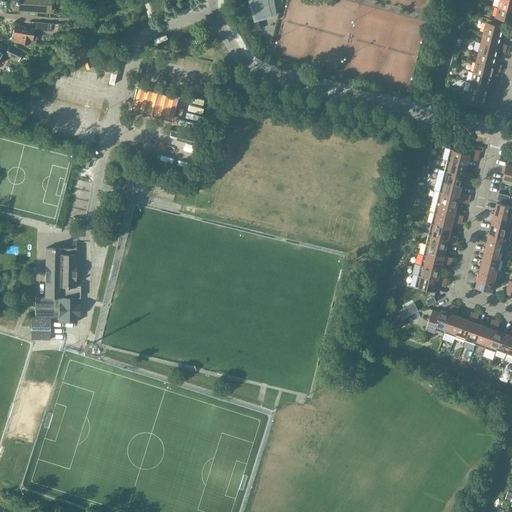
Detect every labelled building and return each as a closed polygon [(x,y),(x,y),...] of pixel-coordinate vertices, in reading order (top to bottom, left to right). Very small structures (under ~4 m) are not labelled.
[(14,0),(14,10),(50,12),(50,0),(14,0)] [(242,0),(251,32),(261,30),(259,21),(273,17),(268,0),(242,0)] [(500,0),(498,8),(511,11),(511,0),(509,0),(500,0)] [(511,22),(511,11),(498,8),(496,18),(498,19),(498,22),(506,24),(506,21),(511,22)] [(502,38),(506,24),(498,22),(497,25),(486,23),(484,33),(502,38)] [(13,38),(12,42),(28,45),(27,47),(35,49),(38,32),(34,32),(35,29),(15,26),(12,37),(13,38)] [(484,33),(481,43),(506,49),(507,45),(501,44),(502,38),(484,33)] [(481,43),(479,53),(497,57),(499,51),(505,53),(506,49),(481,43)] [(9,47),(6,53),(18,60),(22,53),(9,47)] [(479,53),(476,63),(501,69),(502,65),(496,63),(497,57),(479,53)] [(476,63),(474,72),(492,77),(494,71),(500,73),(501,69),(476,63)] [(474,72),(471,82),(496,89),(497,85),(491,83),(492,77),(474,72)] [(471,82),(469,92),(487,97),(489,91),(495,92),(496,89),(471,82)] [(487,97),(469,92),(466,102),(476,105),(475,108),(484,110),(487,97)] [(450,149),(448,160),(468,165),(469,159),(477,161),(480,151),(463,146),(461,152),(450,149)] [(503,180),(511,182),(511,164),(511,165),(511,163),(511,156),(509,156),(507,164),(503,180)] [(448,160),(445,171),(473,178),(474,174),(466,172),(468,165),(448,160)] [(445,171),(442,181),(462,186),(464,180),(472,182),(473,178),(445,171)] [(442,181),(440,192),(468,199),(469,195),(461,193),(462,186),(442,181)] [(440,192),(437,202),(457,207),(459,201),(467,203),(468,199),(440,192)] [(457,207),(437,202),(434,213),(463,220),(464,216),(455,214),(457,207)] [(511,206),(497,203),(495,214),(511,218),(511,214),(511,206)] [(434,213),(432,223),(452,228),(453,222),(461,224),(463,220),(434,213)] [(495,214),(492,224),(509,229),(511,218),(495,214)] [(429,234),(457,241),(458,237),(450,235),(452,228),(432,223),(429,234)] [(492,224),(489,235),(506,239),(509,229),(492,224)] [(457,241),(429,234),(426,244),(446,249),(448,243),(456,245),(457,241)] [(489,235),(487,245),(503,249),(506,239),(489,235)] [(426,244),(424,255),(452,262),(453,258),(445,256),(446,249),(426,244)] [(487,245),(484,256),(501,260),(503,249),(487,245)] [(76,298),(80,298),(80,280),(76,280),(76,249),(46,248),(45,297),(35,297),(35,317),(31,317),(31,340),(50,340),(50,318),(58,318),(58,322),(77,322),(77,316),(80,316),(80,304),(76,304),(76,298)] [(452,262),(424,255),(421,265),(441,270),(443,264),(451,266),(452,262)] [(484,256),(481,266),(498,270),(501,260),(484,256)] [(421,265),(418,276),(447,283),(448,279),(439,277),(441,270),(421,265)] [(481,266),(479,277),(495,281),(498,270),(481,266)] [(447,283),(418,276),(416,287),(435,292),(437,285),(445,287),(447,283)] [(495,281),(479,277),(476,288),(492,292),(495,281)] [(435,330),(445,333),(455,306),(451,305),(448,312),(442,310),(441,313),(433,310),(426,329),(434,332),(435,330)] [(443,339),(453,343),(455,337),(462,318),(456,315),(459,307),(455,306),(445,333),(443,339)] [(455,337),(465,341),(475,314),(471,312),(469,320),(462,318),(455,337)] [(465,341),(476,345),(483,325),(476,323),(479,315),(475,314),(465,341)] [(476,345),(486,348),(496,321),(492,320),(489,328),(483,325),(476,345)] [(486,348),(496,352),(503,333),(497,330),(500,323),(496,321),(486,348)] [(496,352),(506,356),(511,339),(511,327),(509,335),(503,333),(496,352)]
